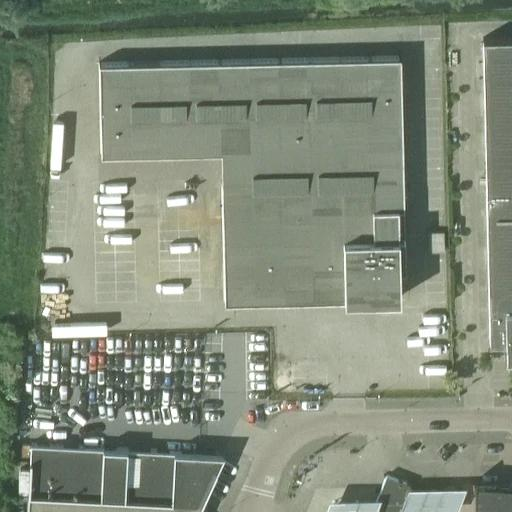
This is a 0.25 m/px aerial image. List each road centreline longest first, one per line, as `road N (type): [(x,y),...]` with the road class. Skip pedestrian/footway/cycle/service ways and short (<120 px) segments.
road 1 (unclassified): [(251,511),(283,427),(511,420)]
road 2 (unknown): [(213,324),(207,199),(192,182),(144,182)]
